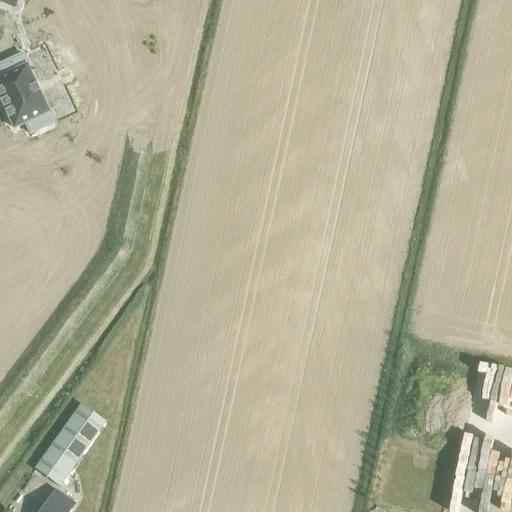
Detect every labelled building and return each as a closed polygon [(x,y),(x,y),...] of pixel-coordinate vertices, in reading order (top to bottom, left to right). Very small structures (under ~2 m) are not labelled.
[(0,0),(0,3),(15,9),(18,0),(0,0)] [(0,70),(4,78),(0,79),(0,99),(15,131),(26,125),(31,136),(56,125),(50,112),(49,113),(28,69),(30,68),(24,56),(0,66),(0,70)] [(37,472),(61,488),(73,472),(106,425),(83,407),(37,471),(37,472)] [(390,448),(388,458),(393,459),(399,455),(400,450),(390,448)] [(485,477),(511,481),(511,461),(477,455),(468,508),(491,511),(507,511),(510,497),(482,492),(485,477)] [(42,511),(70,511),(76,505),(58,492),(42,511)]
